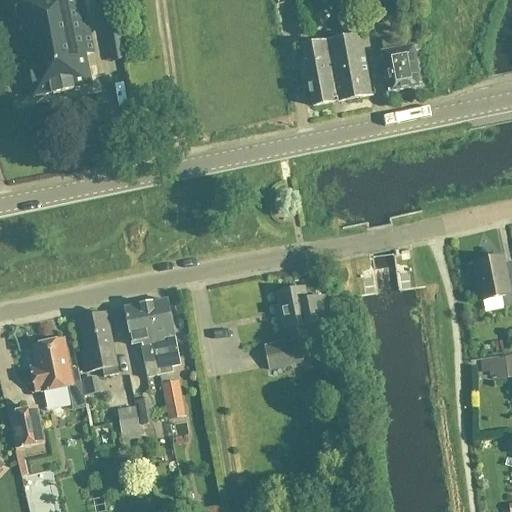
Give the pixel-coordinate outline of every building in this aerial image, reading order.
[(39,65),(25,0),(3,0),(17,71),(25,70),(31,100),(52,96),(45,64),(39,65)] [(25,0),(39,65),(45,64),(52,96),(91,88),(85,57),(93,55),(81,0),(25,0)] [(417,37),(380,43),(382,54),(380,54),(388,95),(420,89),(413,53),(419,52),(417,37)] [(331,102),(336,101),(337,104),(370,98),(359,38),(301,49),(312,109),(332,105),(331,102)] [(503,313),(511,311),(511,285),(506,287),(501,260),(473,266),(481,305),(500,302),(503,313)] [(274,296),(282,332),(311,326),(328,322),(323,299),(306,302),(304,290),(274,296)] [(167,302),(145,306),(160,377),(172,375),(169,358),(177,356),(174,338),(167,302)] [(160,377),(145,306),(123,311),(131,347),(139,346),(146,380),(159,378),(159,377),(160,377)] [(118,377),(112,349),(105,316),(77,322),(84,355),(81,355),(85,375),(101,372),(103,380),(118,377)] [(67,389),(68,392),(80,389),(77,372),(69,374),(63,341),(31,347),(35,369),(29,370),(34,394),(41,393),(41,394),(67,389)] [(263,348),(266,363),(268,372),(302,365),(297,341),(263,348)] [(223,356),(228,374),(245,369),(240,351),(223,356)] [(511,360),(493,363),(495,377),(511,374),(511,360)] [(161,387),(165,408),(183,405),(178,383),(161,387)] [(134,403),(135,409),(138,428),(153,425),(149,401),(134,403)] [(116,412),(123,450),(142,446),(138,428),(135,409),(116,412)] [(8,416),(16,451),(43,445),(35,410),(8,416)]
